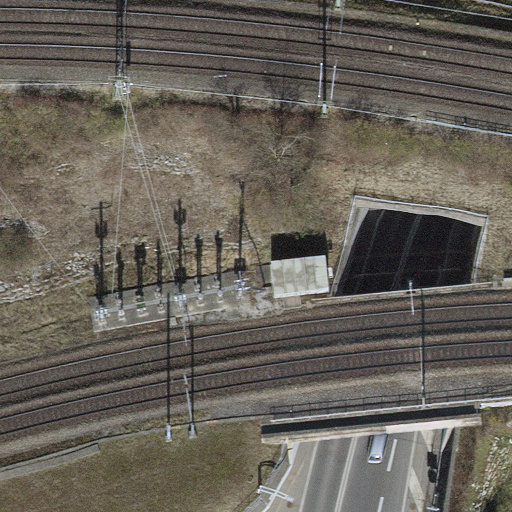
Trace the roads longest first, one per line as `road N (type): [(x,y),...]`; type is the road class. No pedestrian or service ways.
road 1 (trunk): [(341,511),(391,324),(496,0)]
road 2 (trunk): [(180,0),(0,111)]
